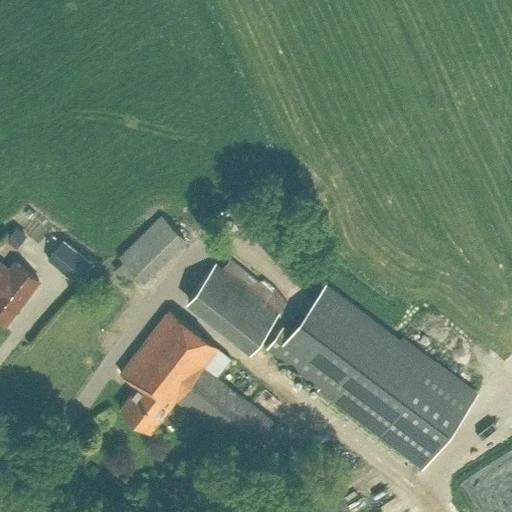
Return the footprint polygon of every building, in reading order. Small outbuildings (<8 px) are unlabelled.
[(161,212),(117,255),(144,280),(186,238),(161,212)] [(235,252),(251,238),(241,226),(225,240),(235,252)] [(62,237),(47,256),(76,278),(91,259),(62,237)] [(0,315),(7,321),(39,278),(13,258),(6,267),(0,262),(0,315)] [(248,350),(279,311),(221,265),(214,260),(184,299),(248,350)] [(434,365),(434,366),(328,283),(291,331),(284,325),(267,346),(319,386),(318,387),(421,468),(476,397),(434,365)] [(272,420),(215,374),(230,356),(167,307),(118,370),(134,383),(117,406),(150,429),(175,397),(246,452),(272,420)] [(357,511),(345,498),(329,511),(357,511)]
